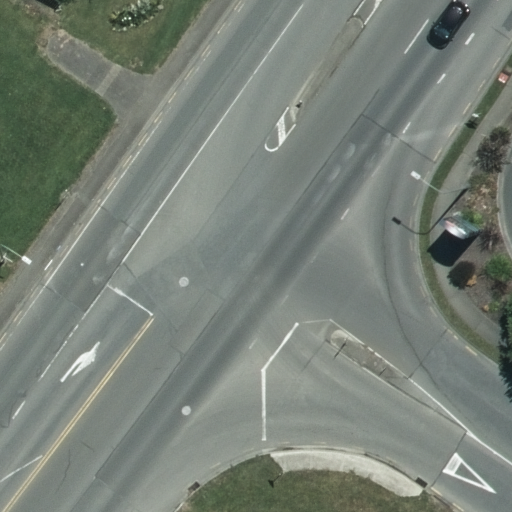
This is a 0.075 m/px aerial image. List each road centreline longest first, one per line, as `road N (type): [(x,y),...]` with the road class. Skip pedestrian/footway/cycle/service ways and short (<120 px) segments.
road 1 (tertiary): [(511,463),(205,242)]
road 2 (secondary): [(205,242),(0,508)]
road 3 (secondary): [(373,0),(205,242)]
